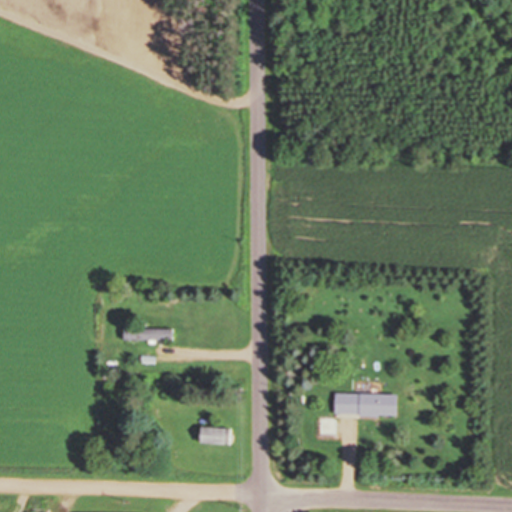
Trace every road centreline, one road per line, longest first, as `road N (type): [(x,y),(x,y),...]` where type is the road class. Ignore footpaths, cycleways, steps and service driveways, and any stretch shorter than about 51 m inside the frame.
road 1 (residential): [(511,507),(0,488)]
road 2 (residential): [(264,511),(260,0)]
